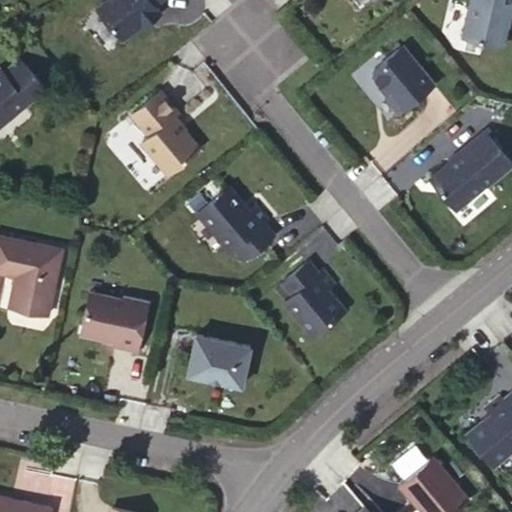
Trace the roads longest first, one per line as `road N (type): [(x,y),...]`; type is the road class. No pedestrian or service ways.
road 1 (residential): [(444,313),(263,94),(246,37)]
road 2 (residential): [(0,411),(282,467)]
road 3 (residential): [(282,467),(322,419),(444,313)]
